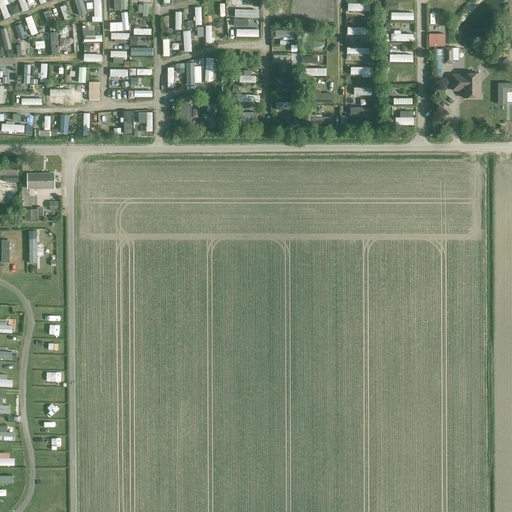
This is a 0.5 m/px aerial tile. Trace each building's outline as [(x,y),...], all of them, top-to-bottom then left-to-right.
[(23,0),(16,0),(20,11),(27,8),(23,0)] [(81,0),(74,0),(78,12),(85,10),(81,0)] [(90,0),(83,0),(85,10),(91,9),(90,0)] [(295,0),(295,15),(330,14),(329,0),(295,0)] [(346,0),(346,9),(365,10),(365,0),(346,0)] [(58,4),(62,19),(67,18),(64,3),(58,4)] [(55,4),(40,10),(48,28),(53,25),(48,14),(58,11),(55,4)] [(237,8),(237,15),(254,16),(255,9),(237,8)] [(125,10),(110,12),(111,18),(126,17),(125,10)] [(428,13),(428,23),(438,23),(438,12),(428,13)] [(368,25),(346,25),(346,33),(369,33),(368,25)] [(234,36),(257,36),(257,27),(234,27),(234,36)] [(48,53),(56,53),(56,30),(48,30),(48,53)] [(412,31),(391,31),(391,39),(412,39),(412,31)] [(38,34),(31,35),(34,51),(40,50),(38,34)] [(429,46),(445,46),(445,34),(429,34),(429,46)] [(15,39),(17,56),(24,55),(22,38),(15,39)] [(445,48),(442,48),(442,63),(445,63),(452,63),(452,48),(445,48)] [(452,91),(459,90),(460,89),(463,89),(464,98),(481,98),(480,74),(463,74),(463,76),(452,76),(452,91)] [(89,101),(99,101),(99,83),(89,82),(89,101)] [(511,83),(499,84),(498,104),(506,104),(506,102),(506,92),(511,91),(511,83)] [(349,93),(372,93),(371,85),(348,85),(349,93)] [(63,88),(63,103),(72,103),(71,88),(63,88)] [(330,99),(330,91),(314,91),(314,99),(330,99)] [(240,101),(251,101),(251,94),(241,93),(240,101)] [(292,94),(291,102),(305,103),(305,99),(305,95),(292,94)] [(178,119),(190,119),(190,103),(178,103),(178,119)] [(386,110),(386,121),(394,121),(394,110),(386,110)] [(59,113),(58,132),(66,133),(67,113),(59,113)] [(0,130),(23,132),(23,123),(0,121),(0,130)] [(19,165),(0,164),(0,175),(3,176),(3,182),(19,181),(19,165)] [(28,189),(55,188),(54,174),(27,175),(28,189)] [(13,199),(13,191),(5,190),(5,199),(13,199)] [(59,203),(58,203),(55,203),(51,203),(50,211),(54,211),(59,211),(59,207),(59,204),(59,203)] [(25,210),(25,220),(37,220),(37,210),(25,210)]
